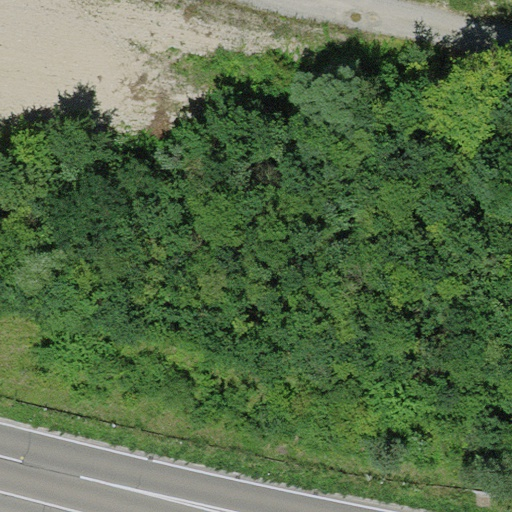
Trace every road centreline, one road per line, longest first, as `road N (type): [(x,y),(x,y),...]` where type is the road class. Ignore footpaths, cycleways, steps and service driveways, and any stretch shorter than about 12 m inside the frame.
road 1 (primary): [(300,511),(0,457)]
road 2 (track): [(382,0),(511,40)]
